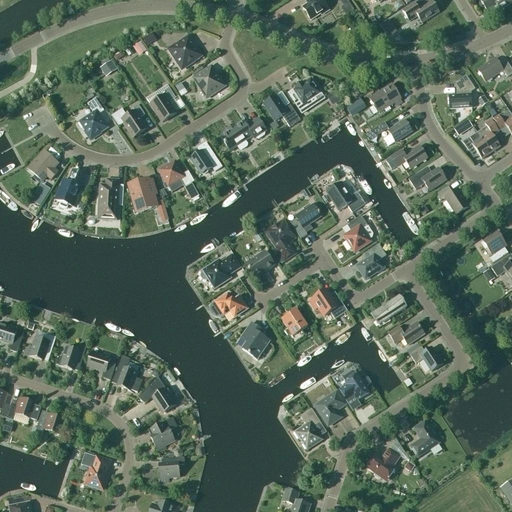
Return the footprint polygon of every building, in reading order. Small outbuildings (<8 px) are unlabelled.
[(321,16),(329,11),(321,0),(306,0),(309,4),(302,8),(310,21),(320,15),(321,16)] [(511,0),(480,0),(487,12),(496,6),(500,12),(511,4),(511,0)] [(421,24),(438,13),(431,2),(418,10),(414,4),(402,11),(409,22),(417,17),(421,24)] [(353,11),(349,4),(342,8),(346,15),(353,11)] [(393,32),(386,21),(379,25),(387,37),(393,32)] [(151,34),(142,39),(146,46),(155,40),(151,34)] [(202,57),(188,37),(178,44),(178,45),(176,46),(175,45),(168,50),(174,59),(175,58),(179,64),(178,65),(181,70),(189,65),(188,63),(192,62),(193,61),(194,62),(202,57)] [(146,51),(140,42),(133,47),(139,56),(146,51)] [(124,56),(121,52),(113,57),(116,62),(124,56)] [(109,62),(107,59),(100,63),(102,67),(99,69),(105,78),(117,70),(111,61),(109,62)] [(507,78),(511,74),(511,71),(505,61),(499,65),(495,60),(477,71),(485,83),(502,71),(507,78)] [(206,99),(224,87),(211,67),(193,79),(206,99)] [(471,108),(470,92),(475,90),(466,77),(456,83),(457,96),(449,97),(449,110),(471,108)] [(295,89),(293,91),(300,101),(295,104),(294,104),(301,114),(306,111),(318,103),(314,98),(320,94),(310,79),(303,84),(302,83),(294,87),(295,89)] [(184,89),(180,83),(175,87),(179,93),(184,89)] [(380,93),(369,100),(378,113),(394,103),(396,107),(401,103),(399,100),(400,99),(391,85),(383,91),(383,92),(380,94),(380,93)] [(176,114),(169,104),(169,103),(175,99),(169,89),(161,94),(163,96),(150,105),(162,124),(176,114)] [(336,91),(330,95),(337,105),(343,102),(336,91)] [(488,103),(484,96),(477,101),(481,108),(488,103)] [(284,110),(276,97),(263,105),(274,122),(282,117),(289,128),(300,121),(290,106),(284,110)] [(104,112),(99,104),(95,99),(87,105),(93,114),(79,123),(85,132),(84,133),(90,141),(95,138),(95,137),(107,129),(98,115),(104,112)] [(365,108),(360,100),(347,109),(351,116),(365,108)] [(134,112),(126,117),(122,110),(111,117),(119,128),(123,125),(133,139),(147,130),(139,119),(144,115),(138,105),(133,109),(134,112)] [(511,117),(509,112),(500,118),(498,116),(493,119),(500,131),(506,128),(511,137),(511,117)] [(243,122),(220,137),(229,152),(237,147),(239,150),(241,150),(247,147),(247,145),(245,141),(252,137),(254,139),(256,138),(256,139),(259,139),(264,136),(265,134),(264,133),(266,131),(258,119),(246,127),(243,122)] [(470,125),(467,120),(460,125),(463,129),(470,125)] [(395,144),(412,133),(404,121),(387,132),(390,136),(383,140),(388,147),(394,143),(395,144)] [(486,135),(481,139),(491,154),(500,148),(493,137),(498,133),(490,121),(484,124),(486,127),(482,130),(486,135)] [(278,128),(275,123),(270,126),(273,131),(278,128)] [(376,137),(388,129),(384,123),(372,131),(376,137)] [(463,129),(460,125),(453,129),(458,137),(465,132),(463,129)] [(372,131),(365,135),(369,142),(370,143),(377,138),(377,137),(376,137),(372,131)] [(481,160),(491,154),(481,139),(477,133),(462,143),(469,152),(474,149),(481,160)] [(205,143),(197,148),(200,153),(190,160),(201,176),(212,168),(215,173),(222,168),(205,143)] [(410,170),(427,159),(419,147),(405,156),(401,150),(400,151),(390,158),(391,158),(393,161),(397,168),(405,163),(410,170)] [(44,152),(28,170),(42,182),(47,176),(51,180),(57,173),(53,169),(57,164),(44,152)] [(391,158),(386,162),(391,170),(396,167),(393,161),(391,158)] [(175,162),(159,172),(168,187),(172,193),(171,191),(183,185),(191,200),(198,196),(191,184),(194,182),(188,172),(182,175),(175,162)] [(429,192),(446,181),(438,169),(426,177),(423,171),(408,180),(415,191),(424,185),(429,192)] [(60,203),(60,205),(60,207),(65,209),(67,208),(70,199),(75,200),(79,188),(83,189),(87,176),(73,171),(68,183),(64,182),(64,181),(61,189),(59,188),(55,200),(60,203)] [(116,221),(118,187),(118,181),(110,181),(110,187),(100,186),(99,204),(94,203),(94,210),(99,210),(98,221),(116,221)] [(151,183),(130,189),(137,210),(155,205),(152,196),(154,195),(151,183)] [(41,184),(30,201),(40,207),(50,190),(41,184)] [(350,198),(340,184),(326,193),(339,212),(347,206),(352,214),(365,205),(357,193),(350,198)] [(456,216),(469,207),(458,190),(451,194),(447,188),(436,196),(440,202),(444,199),(456,216)] [(163,190),(158,193),(162,199),(166,197),(163,190)] [(162,201),(157,203),(156,203),(158,208),(162,222),(168,221),(162,201)] [(321,218),(312,205),(310,207),(309,205),(303,209),(304,211),(294,217),(296,219),(290,223),(301,240),(307,236),(305,233),(312,229),(309,225),(321,218)] [(428,212),(424,206),(418,210),(422,216),(428,212)] [(372,238),(372,235),(361,217),(348,225),(352,231),(343,237),(354,254),(371,243),(369,240),(372,238)] [(272,228),(264,233),(269,240),(270,239),(279,253),(278,253),(284,262),(295,255),(289,245),(290,241),(294,239),(283,222),(272,229),(272,228)] [(385,230),(376,237),(380,242),(389,236),(385,230)] [(494,265),(508,255),(503,249),(506,247),(496,233),(482,242),(491,256),(489,258),(494,265)] [(371,257),(356,267),(365,281),(377,273),(378,274),(385,269),(380,262),(379,263),(378,262),(386,257),(378,245),(368,252),(371,257)] [(246,265),(255,279),(274,267),(265,253),(246,265)] [(214,290),(231,279),(228,276),(240,269),(232,256),(220,263),(219,261),(202,271),(203,272),(201,273),(200,277),(202,280),(206,281),(208,280),(214,290)] [(511,282),(511,262),(506,267),(502,261),(491,268),(497,278),(505,272),(511,282)] [(494,279),(488,270),(483,274),(489,283),(494,279)] [(334,321),(347,312),(335,293),(328,298),(324,292),(309,302),(314,310),(318,308),(324,317),(330,313),(334,321)] [(227,294),(214,303),(213,304),(212,305),(211,306),(211,307),(210,308),(210,309),(210,310),(210,311),(210,312),(210,313),(211,313),(211,314),(212,315),(212,316),(213,317),(214,317),(215,318),(216,318),(218,318),(219,318),(220,318),(221,317),(222,317),(230,312),(234,319),(247,310),(239,296),(234,300),(231,300),(231,299),(227,294)] [(382,308),(371,315),(375,322),(377,321),(382,322),(383,323),(406,308),(399,297),(385,306),(382,305),(381,308),(382,308)] [(307,328),(296,310),(281,320),(287,330),(284,332),(292,345),(302,338),(303,335),(301,332),(307,328)] [(398,327),(388,334),(395,345),(403,340),(407,346),(424,335),(416,323),(402,333),(398,327)] [(10,351),(17,353),(24,333),(17,331),(18,327),(10,324),(8,328),(0,325),(0,338),(13,343),(10,351)] [(256,333),(259,329),(251,324),(240,339),(246,344),(242,350),(253,358),(253,359),(257,361),(259,357),(269,342),(256,333)] [(28,347),(25,356),(41,361),(41,360),(48,362),(56,338),(48,336),(47,342),(35,338),(32,348),(28,347)] [(59,357),(56,366),(71,371),(72,370),(78,372),(87,346),(79,344),(77,352),(66,348),(62,358),(59,357)] [(431,373),(442,365),(431,348),(424,353),(421,348),(409,356),(415,365),(422,360),(431,373)] [(103,379),(110,381),(115,365),(109,363),(111,355),(103,352),(101,356),(91,352),(87,364),(106,370),(103,379)] [(142,381),(135,379),(137,373),(126,369),(130,360),(122,357),(111,384),(119,387),(118,387),(134,393),(134,392),(137,393),(142,381)] [(347,386),(339,391),(346,401),(353,396),(357,401),(369,394),(357,375),(356,375),(354,372),(352,372),(343,377),(343,379),(345,383),(347,386)] [(143,403),(144,404),(154,397),(165,413),(175,406),(169,397),(171,396),(166,388),(164,389),(157,378),(138,398),(143,403)] [(412,385),(408,379),(403,383),(407,388),(412,385)] [(0,413),(0,416),(6,419),(10,407),(3,404),(7,395),(0,392),(0,409),(1,410),(0,413)] [(345,406),(336,393),(315,407),(328,427),(341,418),(336,411),(345,406)] [(13,421),(15,414),(37,422),(41,408),(34,406),(35,403),(35,402),(34,404),(19,399),(16,409),(10,407),(6,419),(13,421)] [(311,409),(300,417),(306,426),(302,429),(301,428),(294,433),(299,440),(300,439),(307,451),(322,441),(313,427),(320,423),(311,409)] [(43,430),(59,435),(64,418),(63,418),(63,419),(48,414),(46,421),(41,419),(37,429),(36,435),(41,436),(43,430)] [(172,419),(148,431),(152,439),(151,439),(158,454),(166,450),(165,446),(174,442),(169,431),(177,427),(172,419)] [(14,423),(5,420),(2,431),(10,434),(14,423)] [(431,431),(425,422),(414,429),(421,440),(410,447),(417,458),(439,444),(434,436),(435,434),(433,431),(431,431)] [(390,444),(398,451),(402,447),(394,440),(390,444)] [(381,460),(376,456),(366,469),(386,483),(395,469),(393,468),(400,458),(388,449),(381,460)] [(91,456),(85,454),(82,463),(88,465),(91,456)] [(91,468),(85,485),(102,491),(108,474),(106,473),(109,463),(110,463),(96,458),(96,459),(93,469),(91,468)] [(184,466),(184,458),(161,460),(162,467),(158,467),(160,484),(169,483),(168,479),(179,478),(178,466),(184,466)] [(414,467),(408,462),(404,469),(410,473),(414,467)] [(511,479),(499,488),(511,506),(511,479)] [(307,511),(310,506),(296,501),(298,495),(286,491),(282,502),(293,505),(290,511),(307,511)] [(171,511),(173,506),(159,502),(157,506),(152,505),(150,511),(171,511)] [(30,511),(29,503),(9,507),(9,511),(30,511)]
